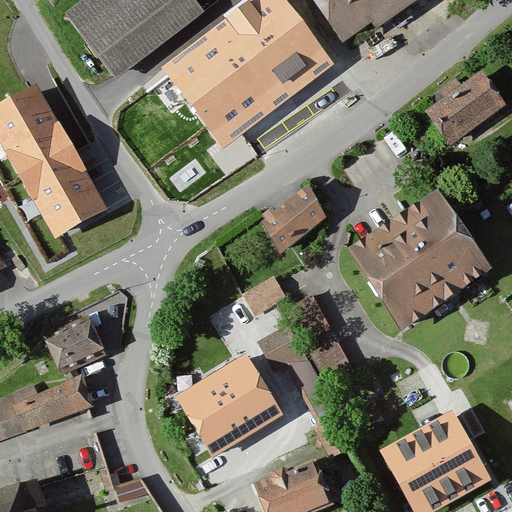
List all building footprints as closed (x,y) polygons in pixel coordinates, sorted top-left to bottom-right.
[(90,0),(68,18),(115,78),(201,12),(191,0),(90,0)] [(282,0),(253,0),(159,70),(218,149),(331,64),(282,0)] [(301,0),(333,48),(408,0),(301,0)] [(501,107),(477,75),(421,115),(444,148),(501,107)] [(35,85),(0,104),(0,141),(54,238),(105,209),(35,85)] [(279,252),(324,214),(298,183),(253,221),(279,252)] [(485,272),(432,194),(344,253),(397,331),(485,272)] [(283,298),(271,278),(240,297),(252,317),(283,298)] [(327,329),(310,296),(286,309),(303,341),(327,329)] [(90,321),(43,338),(54,368),(101,350),(90,321)] [(332,410),(285,333),(260,349),(275,374),(282,370),(313,421),(332,410)] [(351,373),(333,341),(311,354),(328,386),(351,373)] [(282,416),(245,355),(175,397),(212,458),(282,416)] [(79,372),(4,399),(8,411),(0,413),(0,443),(92,410),(79,372)] [(432,511),(490,480),(452,411),(380,451),(413,511),(432,511)] [(344,450),(329,421),(312,430),(327,459),(344,450)] [(318,511),(325,509),(306,465),(246,490),(255,511),(318,511)] [(0,511),(39,511),(33,486),(0,494),(0,511)]
